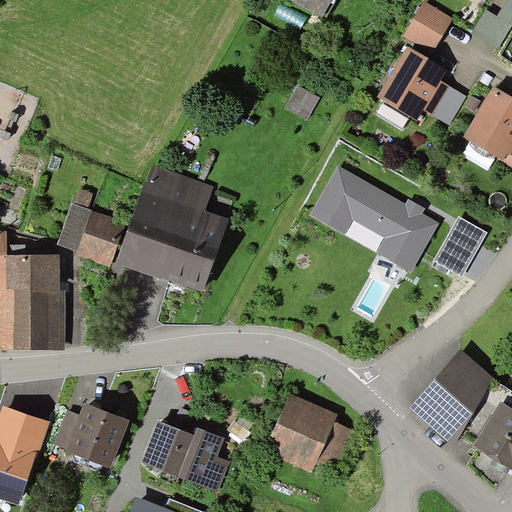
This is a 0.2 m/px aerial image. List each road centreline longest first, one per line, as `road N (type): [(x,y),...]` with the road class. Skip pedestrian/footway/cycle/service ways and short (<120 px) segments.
road 1 (residential): [(382,404),(329,366),(282,347),(0,370)]
road 2 (unclassified): [(382,404),(511,249)]
road 3 (residential): [(382,404),(499,511)]
